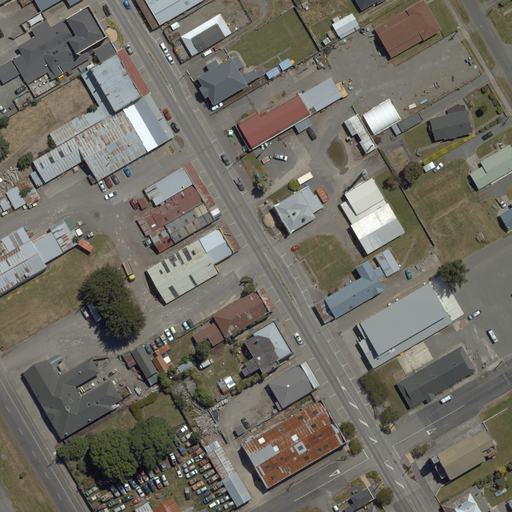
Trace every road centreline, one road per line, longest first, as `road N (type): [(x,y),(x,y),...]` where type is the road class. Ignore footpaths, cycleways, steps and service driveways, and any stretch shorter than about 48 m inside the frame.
road 1 (secondary): [(116,0),(381,452)]
road 2 (residential): [(381,452),(511,376)]
road 3 (residential): [(0,395),(68,511)]
road 4 (residential): [(274,511),(381,452)]
